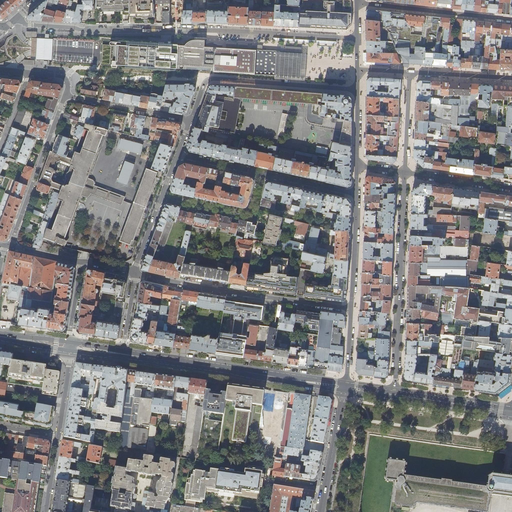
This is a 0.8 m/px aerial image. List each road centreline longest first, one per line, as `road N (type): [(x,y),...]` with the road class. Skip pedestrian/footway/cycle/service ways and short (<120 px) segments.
road 1 (primary): [(122,356),(343,387)]
road 2 (residential): [(351,309),(135,274)]
road 3 (residential): [(404,172),(395,390)]
road 4 (residential): [(190,120),(209,79),(357,89)]
road 5 (residential): [(205,30),(82,30),(17,17)]
road 6 (residential): [(65,95),(10,247)]
road 7 (residential): [(356,2),(511,19)]
road 8 (residential): [(356,38),(205,30)]
road 9 (residential): [(263,173),(246,213),(162,195)]
road 10 (residential): [(190,120),(65,95)]
